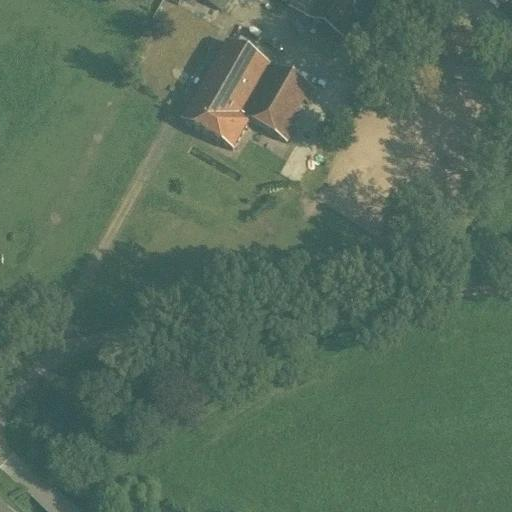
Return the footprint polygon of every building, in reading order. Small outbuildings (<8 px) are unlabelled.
[(198,0),(223,14),(231,0),(198,0)] [(294,0),(289,10),(345,42),(370,0),(294,0)] [(482,38),(447,37),(446,57),(482,58),(482,38)] [(315,94),(227,44),(182,124),(233,152),(249,124),(286,145),(294,131),(289,128),(303,104),(307,106),(315,94)] [(293,143),(278,175),(296,184),(312,153),(293,143)]
